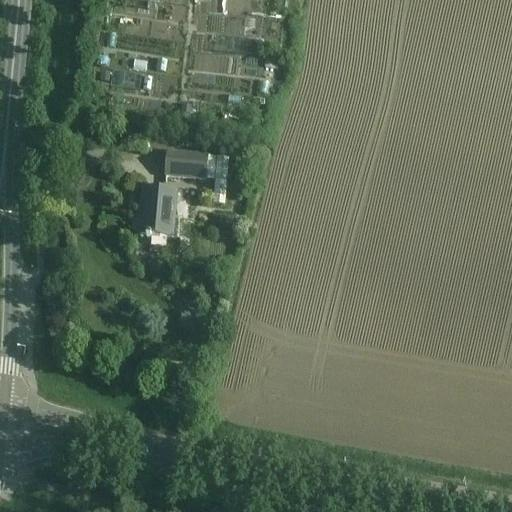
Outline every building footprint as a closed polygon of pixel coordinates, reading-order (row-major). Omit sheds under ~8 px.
[(266,62),(265,68),(273,70),(275,64),(266,62)] [(100,74),(99,83),(108,84),(109,75),(100,74)] [(180,108),(179,116),(188,117),(189,109),(180,108)] [(204,182),(206,158),(167,155),(165,178),(204,182)] [(206,158),(204,182),(215,183),(213,207),(224,208),(228,160),(206,158)] [(239,171),(238,183),(250,184),(251,173),(239,171)] [(171,240),(175,194),(143,191),(139,237),(171,240)]
